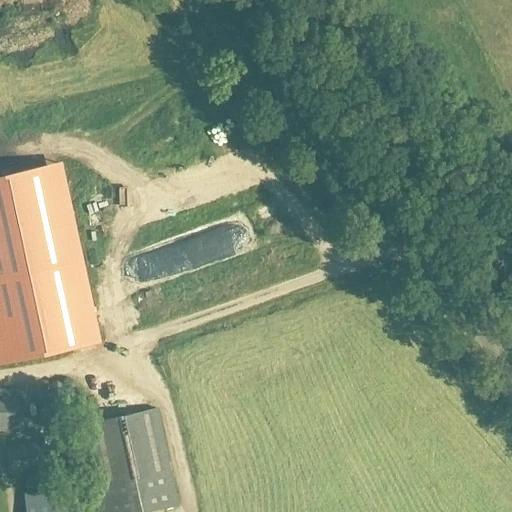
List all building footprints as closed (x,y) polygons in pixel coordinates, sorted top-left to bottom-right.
[(52,144),(0,153),(0,358),(91,340),(52,144)] [(131,245),(140,268),(182,252),(173,230),(131,245)] [(73,392),(56,382),(38,392),(39,414),(57,423),(73,413),(73,392)] [(0,390),(0,433),(21,432),(18,389),(0,390)] [(102,511),(147,511),(176,506),(155,411),(84,426),(102,511)] [(7,448),(10,475),(42,470),(37,443),(7,448)] [(66,511),(63,490),(25,495),(26,511),(66,511)]
